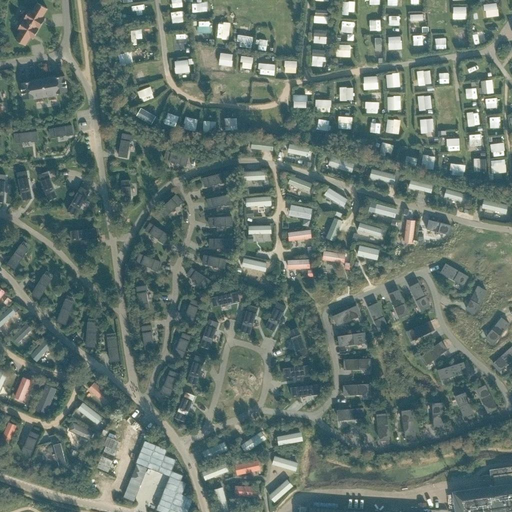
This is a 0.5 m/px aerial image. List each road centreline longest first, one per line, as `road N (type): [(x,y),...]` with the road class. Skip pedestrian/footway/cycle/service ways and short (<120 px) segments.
road 1 (residential): [(158,0),(172,83),(199,102),(267,105),(306,79),(490,50)]
road 2 (residential): [(315,416),(338,375),(329,309),(418,272),(432,287),(447,332),(510,401)]
road 3 (residential): [(511,230),(291,166),(225,163),(175,181)]
road 4 (residential): [(144,403),(193,223),(190,197),(175,181)]
road 5 (residential): [(315,416),(352,443),(388,448),(494,417),(510,401)]
road 6 (residential): [(257,409),(268,360),(262,350),(230,342),(206,431)]
road 7 (residential): [(0,214),(52,245),(122,311)]
road 8 (residential): [(0,271),(94,363)]
road 9 (residential): [(0,477),(118,511)]
